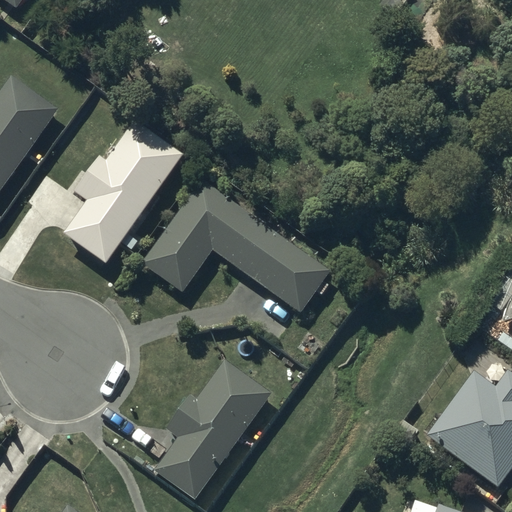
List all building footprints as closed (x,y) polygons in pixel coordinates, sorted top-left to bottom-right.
[(0,0),(0,5),(16,17),(27,0),(0,0)] [(0,223),(1,224),(18,201),(5,191),(58,118),(13,85),(0,102),(0,223)] [(101,166),(75,202),(87,210),(63,244),(106,275),(123,251),(133,258),(145,241),(136,234),(185,166),(136,131),(108,171),(101,166)] [(183,299),(212,258),(300,321),(330,280),(202,187),(142,270),(183,299)] [(167,437),(177,444),(179,445),(155,480),(194,508),(270,401),(225,369),(197,408),(195,407),(191,404),(167,437)] [(474,379),(427,444),(498,496),(511,476),(511,381),(508,378),(495,395),(474,379)]
